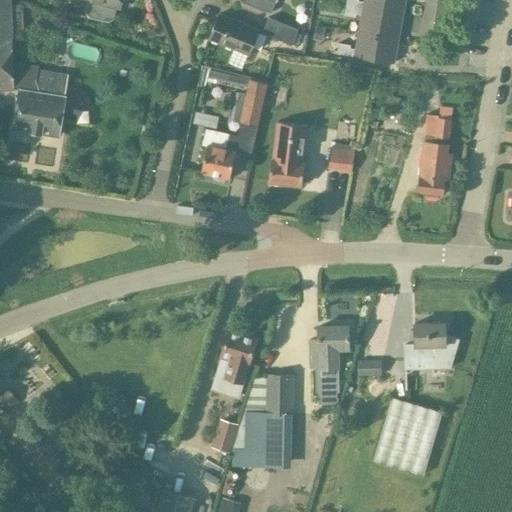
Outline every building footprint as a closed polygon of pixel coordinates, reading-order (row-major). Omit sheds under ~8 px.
[(0,0),(0,90),(17,89),(14,63),(13,36),(23,35),(22,5),(11,5),(10,0),(0,0)] [(90,16),(95,17),(109,20),(114,17),(116,6),(121,8),(122,0),(88,0),(89,0),(87,11),(90,16)] [(276,0),(243,0),(243,2),(266,12),(267,11),(271,13),(276,0)] [(346,0),(346,5),(403,16),(406,0),(366,0),(366,2),(358,0),(346,0)] [(360,32),(399,39),(403,16),(346,5),(344,15),(356,17),(356,14),(363,15),(360,32)] [(249,55),(259,31),(221,14),(210,38),(249,55)] [(262,32),(292,45),(298,30),(268,17),(262,32)] [(356,56),(395,63),(399,39),(360,32),(357,49),(350,48),(351,45),(339,43),(337,53),(356,56)] [(40,66),(14,63),(17,89),(20,90),(14,128),(60,135),(67,83),(59,82),(60,74),(39,71),(40,66)] [(267,82),(250,78),(241,122),(258,126),(265,92),(267,82)] [(450,139),(453,119),(452,119),(453,108),(440,106),(439,116),(427,114),(425,135),(450,139)] [(277,122),(272,162),(270,181),(302,185),(309,126),(277,122)] [(203,145),(207,146),(202,171),(214,174),(214,179),(225,181),(227,177),(230,178),(236,150),(226,148),(229,134),(206,129),(203,145)] [(452,154),(447,154),(448,143),(424,141),(419,190),(427,191),(426,196),(437,196),(438,193),(442,193),(444,180),(448,180),(452,154)] [(328,169),(352,173),(355,150),(331,146),(328,169)] [(451,368),(459,339),(447,336),(446,323),(414,324),(415,345),(403,346),(404,369),(451,368)] [(318,326),(318,339),(309,340),(310,368),(317,368),(317,369),(340,368),(339,348),(350,348),(347,325),(318,326)] [(220,356),(231,360),(225,377),(241,382),(247,363),(248,364),(256,337),(228,329),(220,356)] [(358,361),(358,386),(381,386),(381,374),(382,374),(381,360),(358,361)] [(267,374),(266,413),(246,412),(245,453),(282,454),(282,415),(294,415),(295,375),(267,374)] [(20,401),(8,388),(0,394),(0,405),(7,413),(20,401)] [(443,412),(393,397),(373,460),(424,475),(443,412)] [(214,447),(230,451),(238,425),(222,420),(214,447)] [(188,511),(193,498),(162,488),(155,511),(188,511)]
